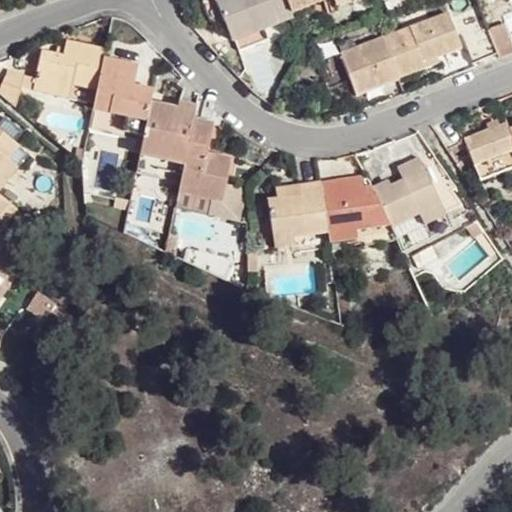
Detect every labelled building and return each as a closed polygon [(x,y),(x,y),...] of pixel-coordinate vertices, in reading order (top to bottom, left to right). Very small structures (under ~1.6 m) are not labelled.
[(217,0),(221,9),(229,31),(262,18),(290,7),(290,6),(287,0),(217,0)] [(450,6),(383,29),(398,70),(426,60),(424,55),(443,48),(462,41),(450,6)] [(511,34),(504,16),(487,22),(497,46),(499,50),(511,45),(511,34)] [(487,21),(462,30),(473,55),(497,46),(487,22),(487,21)] [(383,29),(340,45),(355,88),(377,79),(399,71),(398,70),(383,29)] [(100,47),(101,38),(61,32),(59,47),(48,45),(36,44),(30,83),(67,89),(69,75),(95,79),(100,47)] [(100,47),(95,79),(93,92),(92,99),(126,105),(124,120),(145,123),(150,89),(128,85),(131,74),(132,63),(134,53),(100,47)] [(323,58),(328,74),(343,70),(338,53),(323,58)] [(2,66),(0,73),(0,83),(15,97),(23,65),(16,64),(2,66)] [(152,77),(131,74),(128,85),(150,89),(151,88),(152,77)] [(95,79),(69,75),(67,89),(93,92),(95,79)] [(175,92),(151,88),(150,89),(145,123),(145,128),(142,141),(184,148),(192,102),(194,88),(185,87),(176,86),(175,92)] [(212,106),(192,102),(184,148),(182,158),(179,176),(212,182),(224,184),(231,140),(213,137),(212,140),(206,139),(207,136),(209,121),(212,106)] [(511,113),(511,114),(469,129),(484,170),(511,160),(511,113)] [(0,179),(18,159),(8,151),(20,136),(0,119),(0,179)] [(30,144),(20,136),(8,151),(18,159),(30,144)] [(403,173),(382,181),(383,185),(375,188),(390,216),(391,219),(421,209),(421,207),(439,201),(437,195),(424,160),(420,152),(409,156),(398,160),(403,173)] [(437,154),(424,160),(437,195),(451,188),(441,171),(447,169),(437,154)] [(358,169),(343,171),(345,183),(360,180),(358,169)] [(331,173),(320,176),(328,222),(355,217),(356,222),(390,216),(375,188),(374,184),(371,178),(360,180),(345,183),(343,171),(331,173)] [(212,182),(179,176),(176,192),(210,197),(212,182)] [(278,194),(268,195),(274,229),(293,226),(294,230),(329,225),(328,222),(320,176),(309,178),(297,180),(299,189),(278,194)] [(297,180),(275,185),(278,194),(299,189),(297,180)] [(0,186),(0,218),(16,200),(0,186)] [(421,207),(421,209),(426,223),(450,215),(449,212),(463,206),(451,188),(437,195),(439,201),(421,207)] [(355,217),(328,222),(329,225),(331,236),(357,230),(356,222),(355,217)] [(293,226),(274,229),(276,241),(295,239),(294,230),(293,226)] [(0,296),(19,269),(6,260),(0,268),(0,296)]
